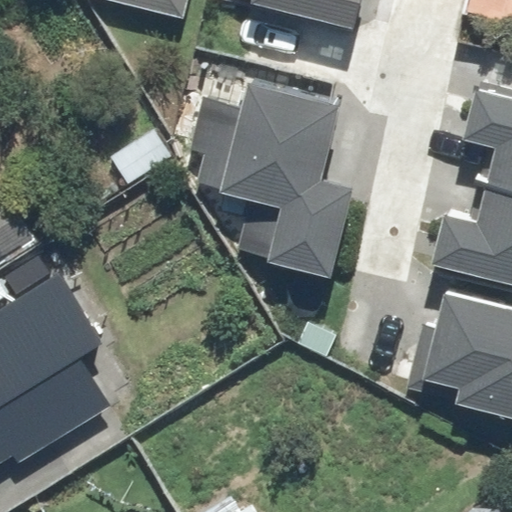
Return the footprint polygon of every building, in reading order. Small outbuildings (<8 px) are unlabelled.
[(511,0),(466,0),(465,7),(511,18),(511,0)] [(207,77),(184,165),(256,183),(244,230),(337,255),(359,170),(333,163),(353,89),(258,65),(252,88),(207,77)] [(502,131),(493,165),(511,169),(511,77),(487,70),(473,123),(502,131)] [(113,154),(131,181),(177,152),(159,124),(113,154)] [(511,169),(493,165),(482,203),(452,195),(438,246),(511,265),(511,169)] [(0,193),(0,255),(38,232),(10,187),(0,193)] [(0,297),(0,457),(135,385),(68,261),(0,297)] [(436,312),(418,375),(511,401),(511,291),(459,277),(448,315),(436,312)] [(40,486),(54,511),(75,511),(101,498),(82,463),(40,486)] [(238,511),(274,511),(265,496),(238,511)]
